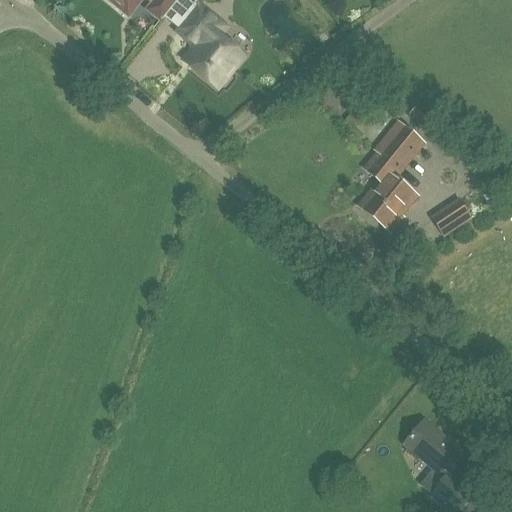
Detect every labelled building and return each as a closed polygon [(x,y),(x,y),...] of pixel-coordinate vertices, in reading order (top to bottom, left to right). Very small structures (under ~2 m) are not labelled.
[(108,0),(110,1),(113,1),(129,14),(140,0),(156,0),(149,9),(163,20),(173,7),(172,7),(175,4),(177,0),(108,0)] [(201,0),(177,0),(175,4),(172,7),(173,7),(170,11),(185,23),(199,6),(203,1),(201,0)] [(226,28),(199,6),(185,23),(179,31),(197,46),(185,60),(218,87),(220,84),(224,84),(229,77),(229,74),(243,56),(219,36),(226,28)] [(408,115),(428,132),(435,124),(415,108),(408,115)] [(391,233),(404,217),(402,216),(417,197),(394,179),(423,143),(398,123),(380,146),(382,148),(366,169),(381,181),(360,208),(391,233)] [(485,188),(498,172),(487,162),(473,179),(485,188)] [(461,205),(459,206),(458,205),(443,214),(444,216),(435,222),(445,238),(471,221),(461,205)] [(477,511),(482,495),(454,472),(466,458),(425,423),(406,446),(407,448),(406,453),(416,461),(422,459),(445,478),(431,495),(452,511),(477,511)]
